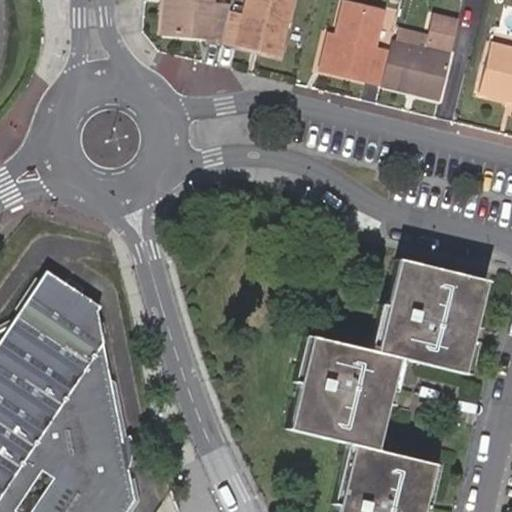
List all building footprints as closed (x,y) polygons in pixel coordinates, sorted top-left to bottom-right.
[(157,33),(163,0),(154,0),(149,31),(157,33)] [(198,47),(214,50),(214,48),(220,15),(221,12),(202,9),(203,0),(163,0),(157,33),(200,41),(198,47)] [(237,0),(234,17),(220,15),(214,48),(271,59),(282,0),(237,0)] [(317,75),(371,85),(378,49),(363,46),(370,11),(330,4),(324,39),(317,75)] [(439,47),(443,26),(444,19),(419,14),(418,16),(415,34),(415,37),(419,37),(418,42),(439,47)] [(439,54),(439,47),(418,42),(419,37),(415,37),(415,34),(382,27),(379,43),(439,54)] [(317,75),(324,39),(316,38),(309,73),(317,75)] [(511,102),(509,116),(511,117),(511,48),(485,42),(475,40),(465,90),(511,100),(511,102)] [(378,49),(371,85),(430,97),(439,54),(379,43),(378,49)] [(396,258),(384,306),(392,308),(404,260),(396,258)] [(384,306),(372,350),(459,374),(470,328),(464,326),(476,278),(404,260),(392,308),(384,306)] [(0,511),(117,511),(131,491),(125,458),(115,460),(113,443),(122,442),(94,294),(91,299),(45,269),(48,264),(44,261),(8,314),(0,318),(0,511)] [(94,294),(48,264),(45,269),(91,299),(94,294)] [(464,326),(470,328),(483,280),(476,278),(464,326)] [(377,304),(365,348),(372,350),(384,306),(377,304)] [(470,328),(459,374),(467,376),(478,330),(470,328)] [(396,358),(308,337),(286,428),(341,441),(348,443),(374,449),(396,358)] [(325,500),(332,502),(348,443),(341,441),(325,500)] [(115,460),(125,458),(122,442),(113,443),(115,460)] [(336,511),(414,511),(428,464),(374,449),(348,443),(332,502),(339,504),(336,511)] [(428,464),(414,511),(422,511),(435,465),(428,464)] [(329,511),(336,511),(339,504),(332,502),(329,511)]
